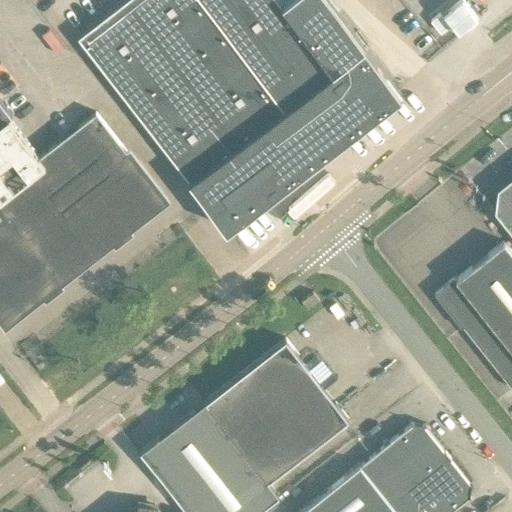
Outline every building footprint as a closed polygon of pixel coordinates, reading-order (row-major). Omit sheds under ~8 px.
[(277,0),(126,0),(78,37),(189,180),(213,211),(226,227),(400,92),(397,87),(328,0),(288,0),(282,5),(277,0)] [(0,207),(7,217),(0,222),(0,314),(5,322),(163,200),(96,113),(39,157),(8,117),(11,115),(0,100),(0,207)] [(511,177),(498,189),(495,212),(511,233),(511,177)] [(455,277),(434,294),(461,328),(463,326),(511,388),(511,252),(503,241),(456,278),(455,277)] [(320,300),(313,292),(302,301),(308,309),(320,300)] [(285,339),(245,370),(276,410),(316,379),(285,339)] [(139,453),(186,511),(260,511),(280,497),(267,482),(308,451),(276,410),(245,370),(139,453)] [(316,379),(276,410),(308,451),(348,419),(316,379)] [(359,463),(298,511),(449,511),(469,496),(470,498),(471,498),(470,494),(470,490),(471,486),(473,483),(471,482),(471,484),(451,458),(445,450),(445,451),(424,425),(426,425),(426,424),(422,425),(418,425),(413,423),(410,422),(410,423),(412,424),(361,465),(359,463)]
